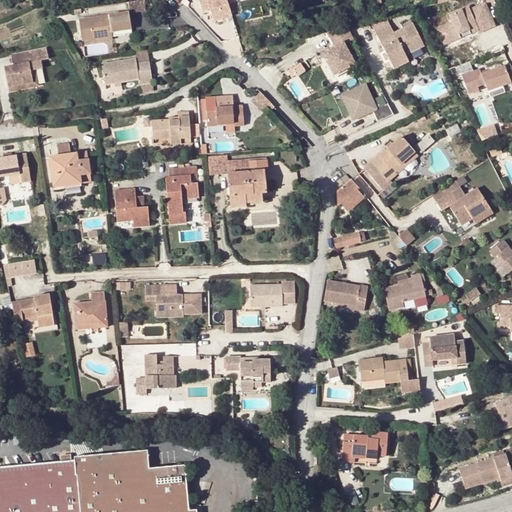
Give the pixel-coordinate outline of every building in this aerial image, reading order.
[(144,0),(135,0),(127,1),(128,11),(145,9),(144,0)] [(200,0),(203,12),(211,10),(214,21),(232,17),(228,0),(200,0)] [(477,30),(493,23),(485,4),(470,10),(468,7),(450,15),(453,24),(438,30),(442,40),(457,33),(458,34),(476,27),(477,30)] [(128,11),(78,19),(81,40),(91,39),(111,36),(110,32),(124,30),(123,25),(130,24),(128,11)] [(220,28),(214,22),(209,27),(215,33),(220,28)] [(389,24),(374,32),(392,67),(406,59),(403,52),(422,43),(412,23),(393,33),(389,24)] [(124,30),(110,32),(111,36),(131,33),(130,24),(123,25),(124,30)] [(328,31),(336,45),(344,41),(345,43),(354,38),(348,27),(328,31)] [(332,47),(323,53),(327,60),(329,59),(335,71),(345,65),(346,67),(355,62),(345,43),(344,41),(336,45),(335,46),(336,49),(334,50),(332,47)] [(425,46),(409,55),(412,60),(428,51),(425,46)] [(47,48),(22,53),(24,64),(14,65),(4,67),(9,88),(34,82),(32,73),(36,72),(42,70),(41,61),(49,59),(47,48)] [(22,53),(12,55),(14,65),(24,64),(22,53)] [(135,58),(101,63),(104,83),(138,79),(138,84),(152,81),(149,61),(135,63),(135,58)] [(329,59),(327,60),(334,74),(346,67),(345,65),(335,71),(329,59)] [(293,77),(305,69),(301,63),(289,71),(293,77)] [(487,91),(511,82),(504,65),(481,73),(479,69),(461,76),(467,94),(478,90),(477,87),(484,84),(487,91)] [(34,82),(9,88),(10,92),(39,86),(36,72),(32,73),(34,82)] [(395,113),(389,102),(378,108),(374,99),(367,83),(358,87),(359,90),(357,91),(356,89),(344,94),(349,103),(350,103),(354,112),(352,113),(354,119),(374,110),(379,120),(395,113)] [(276,109),(262,94),(257,98),(271,113),(276,109)] [(205,97),(206,111),(217,110),(217,107),(216,104),(216,96),(205,97)] [(234,108),(233,105),(217,107),(217,110),(206,111),(208,126),(218,125),(218,122),(226,122),(226,123),(235,122),(234,108)] [(244,107),(234,108),(235,122),(235,125),(245,124),(244,107)] [(168,121),(168,118),(158,119),(159,125),(151,126),(152,136),(160,136),(160,138),(169,138),(169,144),(181,143),(180,139),(191,139),(189,116),(178,116),(178,120),(168,121)] [(478,129),(482,140),(499,134),(495,123),(478,129)] [(445,130),(449,138),(460,132),(456,124),(445,130)] [(303,136),(298,130),(294,134),(300,139),(303,136)] [(384,161),(376,168),(370,174),(381,186),(393,175),(390,171),(411,152),(399,138),(379,156),(384,161)] [(498,147),(489,152),(491,157),(501,153),(498,147)] [(53,187),(63,186),(62,181),(80,179),(80,183),(91,181),(87,152),(49,158),(53,187)] [(393,175),(395,173),(414,156),(411,152),(390,171),(393,175)] [(0,175),(18,172),(19,181),(30,179),(26,153),(0,157),(0,175)] [(371,163),(372,164),(376,168),(384,161),(379,156),(371,163)] [(245,206),(245,202),(244,194),(261,193),(266,192),(265,181),(268,181),(266,160),(248,162),(249,172),(228,173),(230,207),(245,206)] [(370,174),(376,168),(372,164),(366,169),(370,174)] [(195,167),(189,168),(190,184),(197,183),(195,167)] [(165,179),(170,224),(185,222),(185,213),(182,213),(181,199),(198,197),(197,183),(190,184),(189,168),(169,170),(169,177),(167,177),(165,179)] [(341,178),(347,184),(351,180),(345,174),(341,178)] [(348,210),(365,196),(351,180),(347,184),(337,193),(337,206),(340,203),(348,210)] [(460,187),(436,202),(440,208),(448,204),(458,220),(468,213),(471,217),(488,206),(478,189),(474,191),(468,182),(460,187)] [(147,207),(144,208),(136,208),(135,197),(134,189),(115,190),(118,221),(133,220),(134,227),(149,226),(147,207)] [(261,201),(261,193),(244,194),(245,202),(261,201)] [(143,197),(135,197),(136,208),(144,208),(143,197)] [(488,206),(471,217),(474,222),(491,211),(488,206)] [(468,213),(458,220),(460,224),(471,217),(468,213)] [(96,230),(88,231),(88,238),(91,237),(91,242),(97,241),(96,230)] [(399,249),(415,240),(410,230),(394,238),(399,249)] [(336,247),(359,241),(357,233),(334,238),(336,247)] [(509,249),(502,241),(490,251),(496,258),(508,273),(511,270),(511,252),(509,249)] [(503,277),(508,273),(496,258),(491,262),(503,277)] [(34,259),(3,264),(5,278),(36,272),(34,259)] [(423,270),(419,271),(425,295),(429,294),(423,270)] [(397,283),(383,286),(388,308),(404,305),(402,300),(414,297),(425,295),(419,271),(411,273),(413,279),(397,283)] [(411,273),(395,277),(397,283),(413,279),(411,273)] [(368,286),(327,279),(323,300),(338,302),(355,305),(355,308),(364,310),(368,286)] [(282,284),(249,285),(250,306),(283,305),(282,302),(295,302),(294,281),(281,281),(282,284)] [(161,284),(146,285),(146,299),(156,298),(157,308),(183,308),(183,313),(202,312),(201,293),(162,294),(161,284)] [(470,298),(473,301),(483,293),(478,287),(468,295),(470,298)] [(92,302),(73,304),(74,313),(77,312),(78,325),(97,323),(98,325),(107,325),(104,292),(91,293),(92,302)] [(16,324),(23,323),(23,319),(43,315),(52,314),(48,294),(33,296),(34,299),(34,301),(30,302),(29,299),(11,302),(13,312),(16,324)] [(425,295),(414,297),(415,304),(426,301),(425,295)] [(511,330),(511,304),(500,304),(499,320),(508,321),(507,330),(511,330)] [(77,312),(74,313),(75,329),(107,327),(107,325),(98,325),(97,323),(78,325),(77,312)] [(414,334),(398,339),(401,348),(415,346),(414,334)] [(430,342),(422,343),(425,365),(433,364),(432,359),(454,356),(455,363),(464,362),(461,340),(453,341),(452,334),(429,337),(430,342)] [(147,387),(176,387),(176,374),(169,374),(168,363),(168,354),(163,355),(164,359),(164,363),(156,363),(156,360),(156,353),(145,353),(145,376),(135,377),(136,393),(146,392),(147,387)] [(240,361),(240,357),(240,355),(225,355),(225,370),(239,369),(239,379),(253,379),(253,381),(264,381),(264,376),(271,375),(271,358),(258,358),(252,358),(252,361),(240,361)] [(360,361),(362,381),(385,379),(385,384),(401,382),(408,381),(406,361),(383,363),(383,359),(360,361)] [(335,370),(326,373),(328,380),(337,378),(335,370)] [(419,380),(408,381),(401,382),(402,393),(421,390),(419,380)] [(436,410),(463,404),(462,396),(434,402),(436,410)] [(492,416),(497,415),(505,413),(509,428),(511,426),(511,399),(489,405),(492,416)] [(501,430),(509,428),(505,413),(497,415),(501,430)] [(373,438),(354,437),(354,444),(345,444),(344,463),(357,464),(357,459),(368,460),(368,456),(379,457),(387,457),(389,435),(373,434),(373,438)] [(146,452),(74,458),(75,473),(58,474),(58,468),(0,472),(0,511),(187,511),(187,503),(183,463),(148,466),(146,452)] [(504,455),(459,469),(465,488),(499,477),(501,481),(511,477),(508,466),(504,455)] [(75,473),(74,458),(57,460),(58,468),(58,474),(75,473)] [(0,511),(0,472),(58,468),(57,460),(0,465),(0,511)] [(511,477),(501,481),(503,488),(511,484),(511,465),(508,466),(511,477)]
